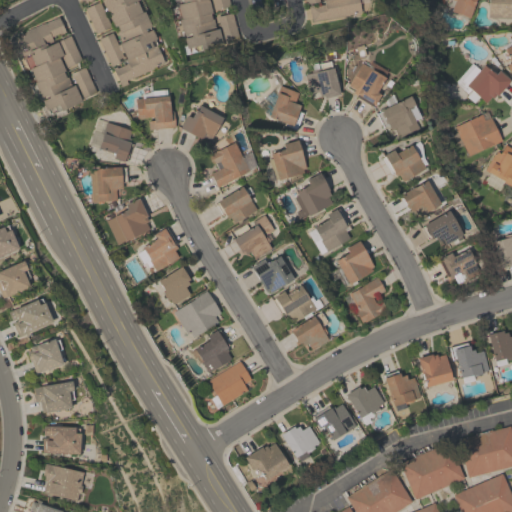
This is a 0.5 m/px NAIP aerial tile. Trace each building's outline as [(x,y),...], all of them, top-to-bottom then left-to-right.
[(119,86),(111,69),(126,62),(121,52),(120,52),(121,56),(116,58),(118,62),(110,65),(97,38),(110,32),(116,45),(118,44),(117,43),(120,42),(115,31),(117,30),(115,26),(112,27),(100,0),(135,0),(140,11),(142,10),(149,26),(143,28),(145,31),(150,29),(155,38),(149,41),(151,46),(155,44),(163,62),(151,67),(151,68),(125,80),(126,83),(119,86)] [(222,45),(200,51),(199,50),(183,54),(181,44),(184,44),(182,37),(189,36),(188,33),(181,35),(177,19),(180,18),(176,4),(182,2),(181,0),(227,0),(229,5),(212,10),(209,0),(207,0),(211,12),(208,13),(210,18),(212,17),(215,28),(217,27),(222,45)] [(310,21),(307,5),(318,3),(318,4),(323,3),(322,0),(317,0),(318,1),(304,4),(303,0),(357,0),(360,14),(325,20),(325,18),(310,21)] [(474,0),(467,17),(450,10),(451,6),(447,5),(448,0),(474,0)] [(511,17),(487,17),(487,0),(511,0),(511,17)] [(109,26),(94,33),(83,7),(98,1),(109,26)] [(215,16),(230,12),(237,39),(223,43),(215,16)] [(80,101),(59,110),(56,104),(53,106),(55,111),(48,114),(46,108),(44,109),(40,100),(47,97),(45,94),(39,97),(32,82),(34,81),(32,78),(31,79),(22,58),(29,55),(28,53),(21,56),(12,37),(24,32),(23,31),(57,16),(64,31),(60,33),(60,32),(50,36),(52,42),(69,35),(80,60),(64,67),(59,56),(57,57),(63,70),(62,71),(63,75),(66,74),(70,85),(72,84),(80,101)] [(511,78),(504,65),(509,62),(501,49),(511,43),(511,78)] [(321,95),(321,96),(311,98),(310,92),(309,92),(304,73),(310,72),(310,70),(319,67),(318,63),(329,60),(331,67),(332,66),(338,93),(323,97),(322,95),(321,95)] [(370,106),(354,96),(355,95),(351,92),(353,89),(346,84),(360,62),(384,77),(375,91),(379,94),(373,104),(371,103),(370,106)] [(497,70),(508,79),(495,95),(494,94),(491,98),(489,96),(485,102),(478,96),(473,102),(465,96),(470,90),(469,89),(466,92),(456,84),(472,65),(477,69),(481,64),(489,71),(490,70),(494,73),(497,70)] [(81,97),(73,81),(72,81),(69,73),(83,66),(94,91),(81,97)] [(267,116),(275,95),(274,95),(278,85),(297,92),(293,102),(299,105),(296,110),(301,112),(295,128),(291,126),(291,125),(267,116)] [(147,129),(146,120),(152,120),(152,116),(136,118),(134,98),(141,97),(140,94),(151,90),(165,88),(166,95),(167,95),(169,111),(172,111),(173,126),(147,129)] [(393,127),(389,129),(387,124),(382,126),(375,113),(378,111),(377,109),(386,105),(382,98),(391,94),(395,102),(409,95),(413,104),(419,117),(413,120),(417,128),(400,137),(397,133),(396,133),(393,127)] [(221,117),(207,143),(178,127),(185,115),(189,117),(197,104),(221,117)] [(453,126),(486,110),(500,140),(467,155),(453,126)] [(130,130),(127,137),(130,138),(128,143),(130,144),(124,160),(122,160),(122,161),(111,157),(113,153),(87,144),(96,118),(130,130)] [(269,154),(279,151),(278,150),(283,148),(281,143),(295,139),(304,168),(301,169),(302,172),(277,179),(276,178),(273,179),(267,158),(270,158),(269,154)] [(379,151),(381,150),(384,154),(392,149),(394,153),(409,144),(410,145),(418,140),(420,145),(422,157),(427,166),(401,181),(397,174),(395,175),(392,171),(390,173),(381,157),(382,156),(379,151)] [(216,187),(209,173),(216,169),(208,153),(215,149),(215,150),(232,141),(247,170),(230,178),(230,179),(216,187)] [(511,148),(511,185),(483,169),(492,153),(493,154),(495,151),(499,153),(504,144),(511,148)] [(115,199),(90,201),(89,169),(93,169),(93,168),(119,166),(119,167),(124,167),(125,181),(120,182),(120,188),(114,189),(115,199)] [(292,197),(296,195),(294,191),(304,186),(307,184),(305,179),(318,172),(327,190),(329,195),(326,196),(330,203),(307,215),(306,214),(298,218),(294,211),(299,209),(292,197)] [(399,194),(412,187),(425,180),(439,203),(414,218),(408,207),(407,207),(399,194)] [(215,201),(240,186),(254,209),(232,223),(228,217),(226,218),(223,213),(221,215),(214,203),(216,202),(215,201)] [(115,244),(104,220),(112,216),(112,215),(121,211),(121,210),(125,208),(123,204),(137,197),(146,216),(144,216),(146,220),(144,221),(148,229),(115,244)] [(348,237),(325,251),(318,240),(319,239),(312,227),(327,218),(325,214),(334,208),(335,209),(337,208),(348,228),(344,231),(348,237)] [(461,234),(459,235),(461,238),(452,243),(451,240),(450,240),(448,238),(441,242),(439,239),(435,241),(433,237),(429,239),(429,237),(426,239),(419,227),(422,225),(421,224),(447,210),(454,222),(456,221),(459,227),(457,228),(461,234)] [(244,253),(242,250),(239,252),(231,238),(237,235),(233,230),(244,223),(247,228),(253,225),(250,221),(262,214),(272,229),(263,234),(268,241),(266,242),(269,248),(253,258),(248,251),(244,253)] [(17,248),(0,255),(0,226),(1,226),(1,227),(6,224),(8,229),(17,248)] [(145,267),(143,263),(142,263),(135,252),(142,249),(140,247),(155,238),(152,234),(162,227),(172,244),(173,243),(176,247),(172,249),(177,257),(154,270),(150,264),(145,267)] [(511,263),(499,267),(492,241),(505,237),(504,234),(511,232),(511,235),(511,263)] [(334,260),(343,255),(343,254),(347,252),(344,248),(357,240),(372,266),(369,267),(371,270),(354,280),(356,282),(351,284),(350,282),(348,284),(334,260)] [(455,284),(451,277),(448,279),(448,277),(446,278),(437,259),(438,258),(438,257),(449,252),(450,256),(466,249),(478,273),(455,284)] [(249,266),(261,258),(264,263),(269,260),(277,255),(292,278),(268,293),(267,290),(265,291),(249,266)] [(28,286),(0,298),(0,268),(21,260),(28,278),(25,279),(28,286)] [(156,280),(180,266),(188,279),(185,280),(187,284),(183,286),(188,294),(171,304),(168,298),(165,300),(160,292),(163,290),(156,280)] [(347,293),(375,276),(383,290),(371,297),(374,302),(379,299),(385,309),(361,323),(353,310),(356,309),(347,293)] [(272,296),(281,290),(282,292),(291,286),(293,289),(299,285),(307,297),(314,308),(291,322),(285,313),(283,314),(272,296)] [(171,312),(196,296),(196,295),(204,290),(218,312),(213,316),(216,321),(192,337),(188,331),(185,333),(171,312)] [(5,311),(35,299),(35,300),(39,298),(41,302),(42,302),(50,321),(16,336),(10,322),(15,320),(14,318),(9,320),(5,311)] [(306,343),(301,346),(299,342),(297,343),(288,330),(312,316),(319,312),(325,322),(321,325),(325,333),(323,334),(327,339),(310,350),(306,343)] [(207,372),(200,361),(199,362),(195,356),(193,357),(189,351),(207,339),(205,335),(215,329),(215,331),(217,329),(227,345),(225,346),(226,347),(225,347),(227,350),(225,351),(229,358),(207,372)] [(511,334),(511,357),(505,359),(504,357),(503,358),(505,363),(494,365),(493,360),(492,361),(485,334),(501,330),(501,333),(505,332),(506,336),(511,334)] [(61,364),(33,373),(29,361),(27,361),(24,351),(29,349),(28,347),(52,338),(53,340),(56,339),(59,348),(56,350),(61,364)] [(465,342),(466,345),(467,345),(468,350),(472,349),(473,352),(481,350),(486,370),(480,372),(480,374),(471,376),(472,379),(461,383),(454,359),(451,359),(448,347),(465,342)] [(424,386),(420,373),(419,373),(415,357),(429,354),(430,355),(434,354),(435,356),(443,354),(450,379),(424,386)] [(246,389),(221,405),(221,404),(215,408),(209,398),(214,394),(205,380),(237,360),(249,379),(242,383),(246,389)] [(412,377),(418,396),(412,399),(412,401),(404,403),(405,407),(395,410),(393,405),(392,405),(382,378),(383,377),(382,374),(395,370),(396,373),(397,372),(399,376),(404,374),(405,379),(412,377)] [(40,412),(38,400),(33,401),(31,388),(69,381),(71,390),(70,391),(71,399),(68,400),(69,407),(44,412),(44,411),(40,412)] [(358,388),(362,386),(364,390),(372,385),(382,402),(376,406),(378,408),(370,412),(372,414),(367,417),(369,421),(363,425),(344,394),(357,386),(358,388)] [(353,426),(330,440),(321,425),(317,428),(311,418),(312,417),(311,415),(326,405),(328,408),(332,405),(333,407),(340,403),(353,426)] [(40,452),(40,437),(46,437),(46,435),(41,434),(42,425),(49,425),(49,426),(73,427),(73,428),(77,428),(77,433),(78,433),(77,454),(40,452)] [(293,458),(278,434),(292,426),(293,428),(296,425),(299,430),(306,425),(317,442),(311,446),(313,448),(305,452),(304,451),(303,452),(306,457),(297,462),(294,457),(293,458)] [(508,425),(511,442),(511,465),(466,477),(456,439),(508,425)] [(263,480),(255,467),(251,470),(242,457),(259,446),(260,447),(264,445),(265,447),(272,442),(287,465),(263,480)] [(462,477),(413,498),(398,462),(447,442),(462,477)] [(75,500),(41,492),(44,480),(42,480),(43,475),(40,474),(43,463),(82,472),(79,485),(80,485),(79,492),(77,492),(75,500)] [(410,501),(392,511),(354,511),(344,496),(389,468),(410,501)] [(500,473),(511,501),(511,510),(507,511),(459,511),(451,494),(500,473)] [(31,511),(27,509),(30,500),(60,511),(59,511),(31,511)] [(408,511),(432,502),(436,511),(408,511)]
